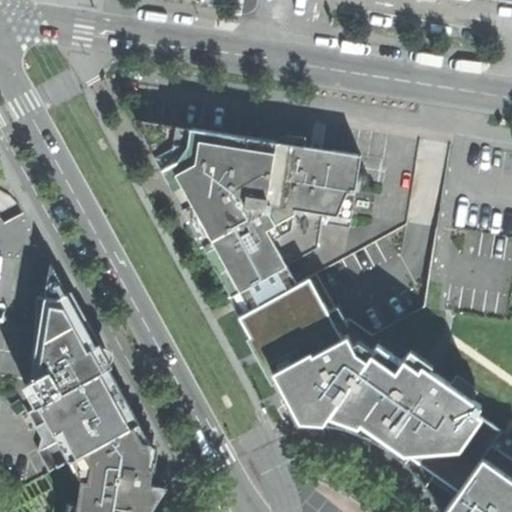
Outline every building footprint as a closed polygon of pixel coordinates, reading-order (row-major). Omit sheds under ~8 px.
[(201,213),(243,288),(293,264),(320,245),(328,222),(351,226),(364,154),(334,150),(334,155),(304,150),(278,146),(278,141),(192,127),(178,131),(178,136),(170,136),(168,150),(175,152),(175,165),(196,180),(219,190),(216,200),(214,209),(201,213)] [(141,422),(54,262),(52,262),(45,305),(35,379),(39,386),(29,392),(37,407),(42,405),(71,460),(82,454),(136,425),(141,422)] [(293,264),(243,288),(252,305),(301,279),(293,264)] [(252,305),(240,312),(261,352),(284,394),(299,422),(324,421),(350,424),(372,434),(396,421),(435,363),(427,357),(421,365),(406,355),(399,366),(375,350),(371,356),(359,348),(349,329),(344,331),(312,273),(301,279),(252,305)] [(396,421),(372,434),(394,449),(445,369),(435,363),(396,421)] [(445,369),(394,449),(420,473),(436,494),(445,511),(511,511),(511,461),(495,449),(509,428),(485,411),(491,402),(445,369)] [(143,438),(136,425),(82,454),(87,464),(79,511),(150,511),(151,511),(166,488),(150,486),(151,477),(152,469),(149,468),(153,444),(148,436),(143,438)]
